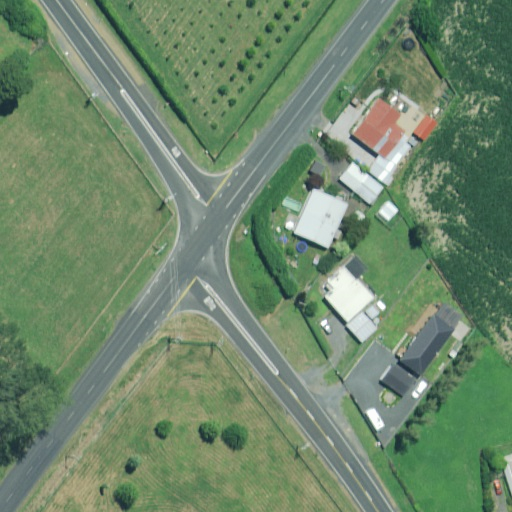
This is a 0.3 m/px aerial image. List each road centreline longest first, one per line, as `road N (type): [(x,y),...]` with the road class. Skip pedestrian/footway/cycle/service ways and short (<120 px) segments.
road 1 (primary): [(182,272),(266,360),(378,511)]
road 2 (tertiary): [(1,511),(182,272)]
road 3 (tertiary): [(221,217),(385,0)]
road 4 (primary): [(58,0),(221,217)]
